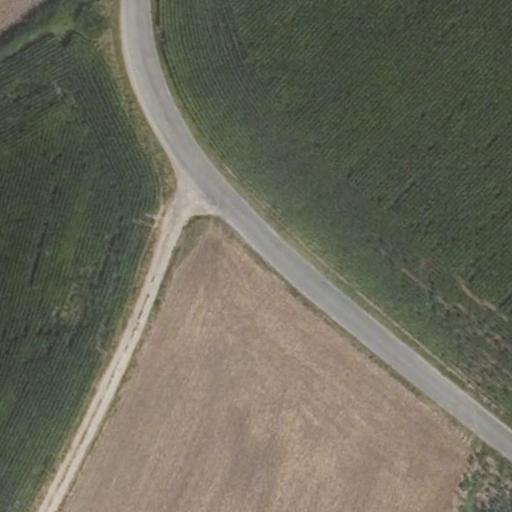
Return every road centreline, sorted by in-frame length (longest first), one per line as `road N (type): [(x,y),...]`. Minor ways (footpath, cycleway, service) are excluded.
road 1 (unclassified): [(511,447),(270,245),(205,173),(155,90),(136,0)]
road 2 (track): [(205,173),(174,219),(127,346),(46,511)]
